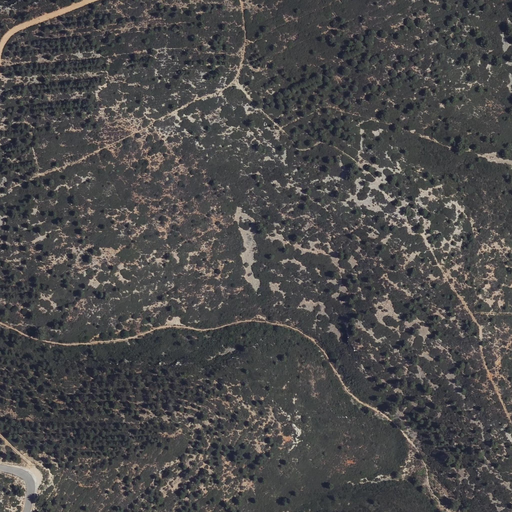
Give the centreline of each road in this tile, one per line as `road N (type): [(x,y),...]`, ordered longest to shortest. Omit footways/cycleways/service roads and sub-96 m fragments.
road 1 (track): [(0,321),(59,344),(245,321),(302,332),(348,392),(415,444),(431,489),(450,511)]
road 2 (track): [(0,56),(9,32),(101,0)]
